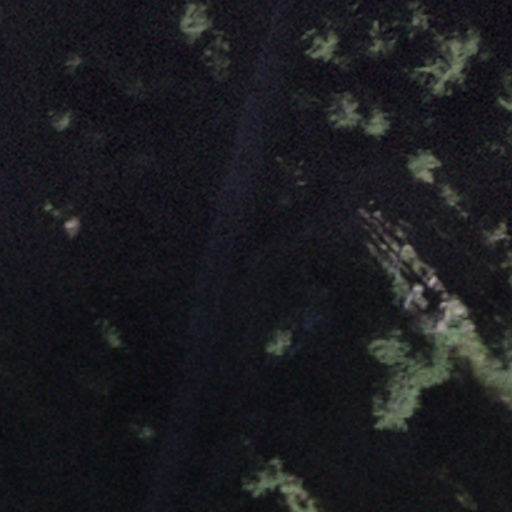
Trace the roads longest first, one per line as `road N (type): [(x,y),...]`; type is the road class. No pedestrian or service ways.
road 1 (track): [(156,511),(278,0)]
road 2 (track): [(79,511),(74,432),(51,326),(0,174)]
